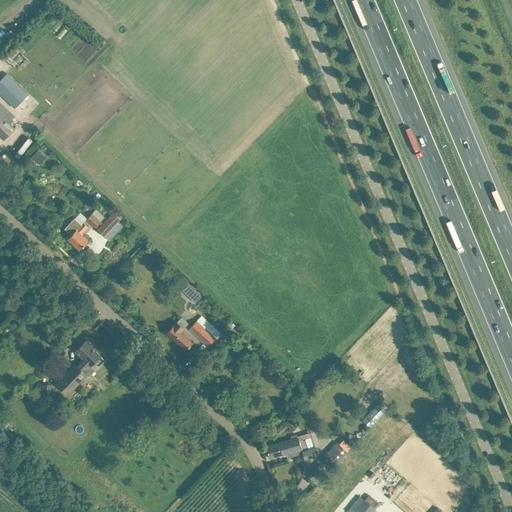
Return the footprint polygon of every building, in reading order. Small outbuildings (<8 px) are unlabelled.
[(0,135),(4,139),(15,128),(7,121),(0,113),(0,112),(3,110),(8,114),(28,94),(6,73),(0,79),(0,135)] [(95,227),(100,222),(103,224),(98,230),(103,235),(120,218),(114,213),(107,220),(105,217),(96,208),(86,219),(95,227)] [(71,235),(68,238),(79,249),(88,240),(81,234),(88,226),(84,222),(81,224),(74,218),(65,228),(71,235)] [(202,296),(187,282),(181,289),(196,303),(202,296)] [(181,300),(193,312),(198,306),(186,295),(181,300)] [(201,316),(189,329),(208,346),(219,333),(201,316)] [(181,317),(167,332),(185,349),(192,342),(181,331),(188,323),(181,317)] [(93,345),(86,339),(75,351),(84,359),(77,366),(75,364),(56,383),(68,394),(86,376),(88,378),(96,370),(91,365),(100,355),(92,347),(91,347),(93,345)] [(52,385),(43,384),(42,397),(51,397),(52,385)] [(283,422),(292,431),(297,426),(288,417),(283,422)] [(290,436),(291,439),(266,446),(269,458),(300,449),(301,452),(302,452),(304,458),(318,454),(316,448),(309,450),(303,432),(290,436)] [(367,494),(363,499),(371,505),(376,500),(368,494),(367,494)] [(363,501),(353,511),(374,511),(375,511),(363,501)]
